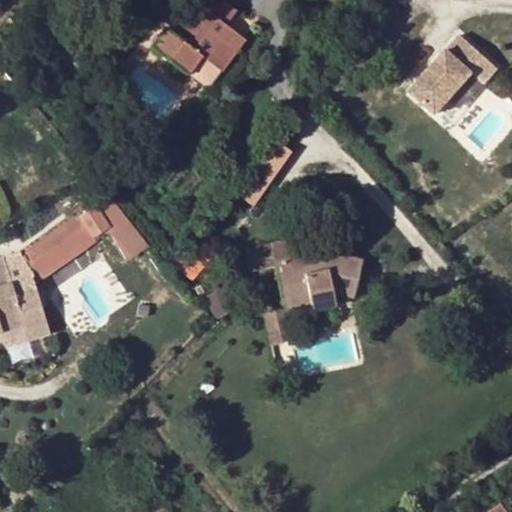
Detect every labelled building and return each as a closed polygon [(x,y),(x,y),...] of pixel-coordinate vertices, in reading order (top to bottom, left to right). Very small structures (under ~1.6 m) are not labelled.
[(192,0),(201,6),(207,12),(195,27),(188,22),(177,36),(166,29),(153,47),(187,71),(200,54),(220,68),(235,49),(227,44),(235,31),(224,23),(235,8),(222,0),(192,0)] [(207,12),(201,6),(188,22),(195,27),(207,12)] [(244,38),(235,31),(227,44),(235,49),(244,38)] [(484,84),(498,68),(460,35),(409,92),(436,115),(471,74),(484,84)] [(200,54),(187,71),(204,83),(210,82),(220,68),(200,54)] [(0,90),(18,87),(0,65),(0,90)] [(258,205),(298,148),(271,129),(231,186),(258,205)] [(145,244),(109,195),(19,255),(29,276),(31,280),(106,229),(124,257),(145,244)] [(275,267),(280,297),(307,293),(311,308),(333,304),(330,290),(352,295),(360,261),(320,251),(300,254),(296,237),(269,241),(270,243),(247,247),(245,248),(250,272),(252,272),(275,267)] [(45,322),(31,280),(29,276),(10,282),(1,255),(0,255),(0,337),(1,337),(3,336),(1,333),(22,326),(23,329),(45,322)] [(83,285),(73,272),(56,285),(66,298),(83,285)] [(307,293),(280,297),(283,310),(283,313),(288,312),(311,308),(307,293)] [(269,345),(293,340),(290,325),(288,312),(283,313),(283,310),(262,314),(266,330),(269,345)] [(22,326),(1,333),(3,336),(1,337),(4,349),(49,335),(45,322),(23,329),(22,326)]
